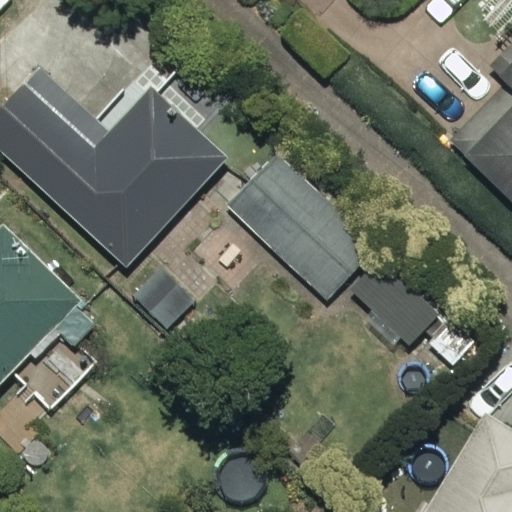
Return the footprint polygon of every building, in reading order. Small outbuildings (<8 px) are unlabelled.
[(0,109),(0,149),(130,268),(231,157),(154,85),(112,132),(40,67),(0,109)] [(511,67),(504,76),(511,83),(511,113),(470,157),(511,195),(511,67)] [(229,206),(328,300),(378,246),(280,154),(229,206)] [(0,389),(86,301),(7,225),(0,231),(0,389)] [(43,357),(21,375),(46,404),(95,363),(78,342),(50,366),(43,357)] [(0,420),(0,470),(42,435),(18,405),(0,420)] [(511,511),(511,426),(488,412),(428,511),(511,511)]
